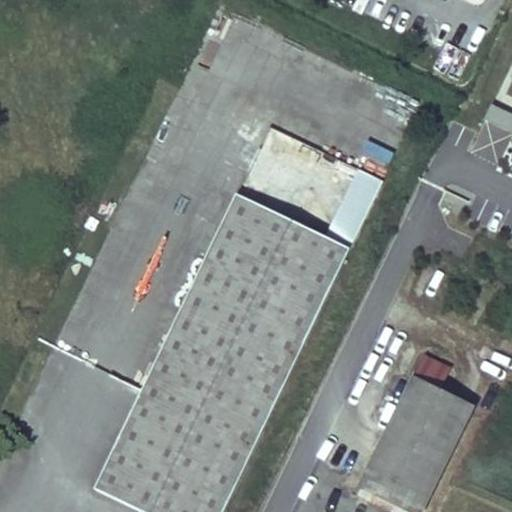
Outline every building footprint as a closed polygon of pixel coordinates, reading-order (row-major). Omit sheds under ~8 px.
[(157,97),(153,113),(180,119),(184,104),(157,97)] [(369,146),(375,125),(321,110),(315,131),(369,146)] [(357,169),(325,237),(350,249),(382,182),(357,169)] [(236,195),(95,490),(141,511),(223,511),(350,249),(325,237),(236,195)] [(415,378),(361,489),(408,511),(421,511),(473,406),(415,378)]
